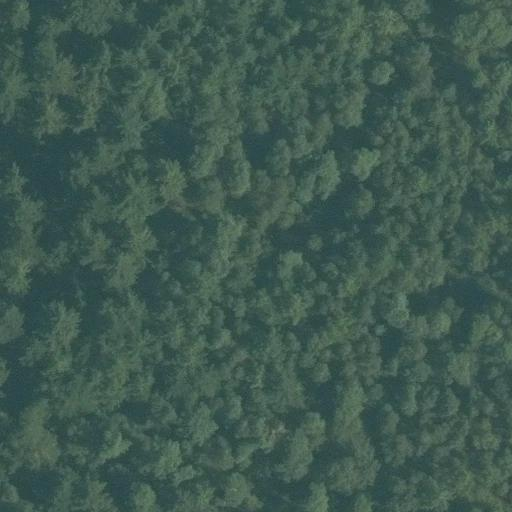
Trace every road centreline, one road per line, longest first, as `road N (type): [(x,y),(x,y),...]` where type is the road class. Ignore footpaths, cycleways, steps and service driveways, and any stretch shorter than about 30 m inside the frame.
road 1 (track): [(363,0),(376,511)]
road 2 (track): [(0,378),(71,0)]
